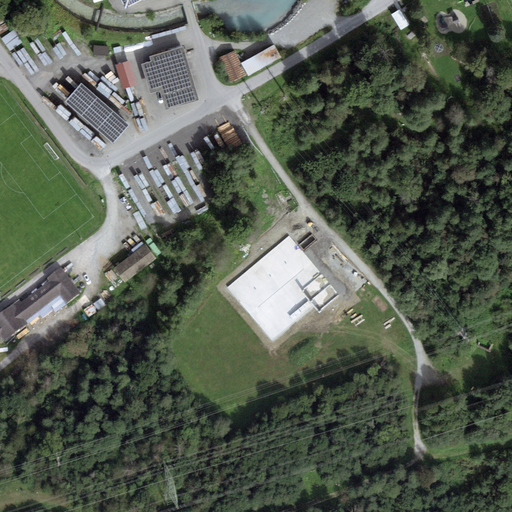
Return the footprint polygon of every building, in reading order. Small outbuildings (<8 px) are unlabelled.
[(152,59),(144,62),(151,89),(162,86),(167,105),(197,96),(183,45),(150,54),(152,59)] [(109,49),(96,48),(95,55),(108,56),(109,49)] [(234,54),(219,61),(228,84),(244,77),(234,54)] [(135,63),(120,67),(126,92),(141,88),(135,63)] [(129,126),(81,84),(65,102),(114,143),(129,126)] [(146,247),(116,270),(126,283),(156,260),(146,247)] [(0,347),(2,346),(5,349),(31,329),(29,327),(62,301),(68,308),(83,296),(61,269),(46,281),(50,287),(17,313),(14,310),(0,320),(0,347)]
